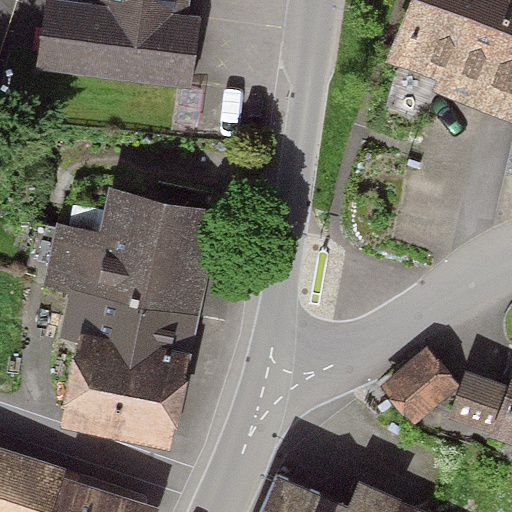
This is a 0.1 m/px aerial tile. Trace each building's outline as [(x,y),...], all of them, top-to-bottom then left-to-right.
[(0,0),(0,57),(18,0),(0,0)] [(84,0),(49,0),(39,67),(192,90),(202,19),(189,17),(191,0),(92,0),(93,1),(84,0)] [(511,0),(414,0),(390,65),(438,83),(434,96),(511,124),(511,0)] [(106,232),(58,223),(45,288),(69,289),(203,315),(220,213),(114,193),(106,232)] [(203,315),(69,289),(58,343),(78,347),(61,434),(176,457),(203,315)] [(426,345),(377,386),(411,425),(459,384),(426,345)] [(511,380),(510,386),(466,370),(448,420),(493,436),(490,443),(511,450),(511,380)] [(0,451),(0,511),(159,511),(162,505),(0,451)] [(348,509),(275,479),(261,511),(432,511),(360,482),(348,509)]
